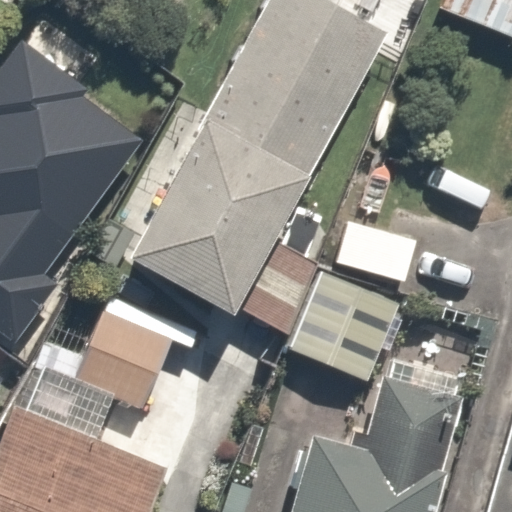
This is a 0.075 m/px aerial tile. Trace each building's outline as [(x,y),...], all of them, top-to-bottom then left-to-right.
[(250,247),(378,25),(334,0),(252,0),(115,239),(273,330),(304,277),(250,247)] [(510,38),(511,33),(511,0),(441,0),(439,5),(510,38)] [(0,327),(40,275),(25,263),(128,129),(69,84),(77,74),(12,25),(0,40),(0,327)] [(412,226),(338,212),(327,267),(401,281),(412,226)] [(396,299),(311,266),(282,343),(366,376),(396,299)] [(167,336),(91,309),(67,376),(143,403),(167,336)] [(134,511),(156,459),(90,432),(103,402),(18,367),(0,411),(0,511),(134,511)] [(301,427),(281,511),(426,511),(454,391),(376,373),(360,440),(301,427)]
